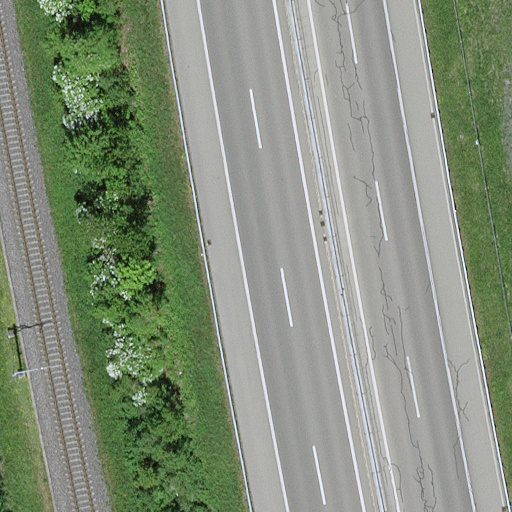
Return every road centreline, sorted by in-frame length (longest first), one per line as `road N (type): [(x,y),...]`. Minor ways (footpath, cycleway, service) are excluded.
road 1 (motorway): [(241,0),(330,511)]
road 2 (motorway): [(437,511),(349,0)]
